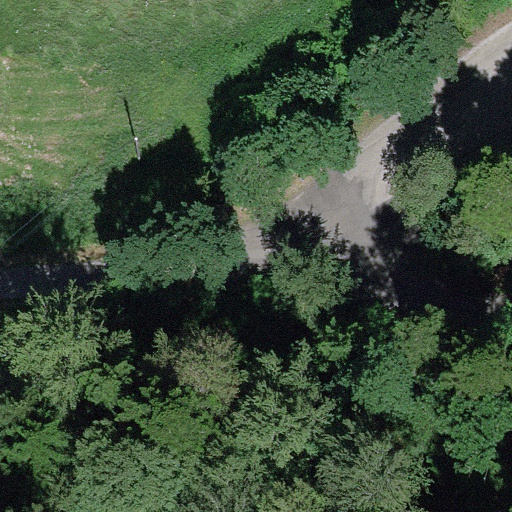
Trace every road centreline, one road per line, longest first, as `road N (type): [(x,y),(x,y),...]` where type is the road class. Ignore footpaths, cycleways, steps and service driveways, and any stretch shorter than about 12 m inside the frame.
road 1 (unclassified): [(511,318),(426,306),(379,270),(368,242),(394,179),(511,81)]
road 2 (track): [(0,287),(368,242)]
